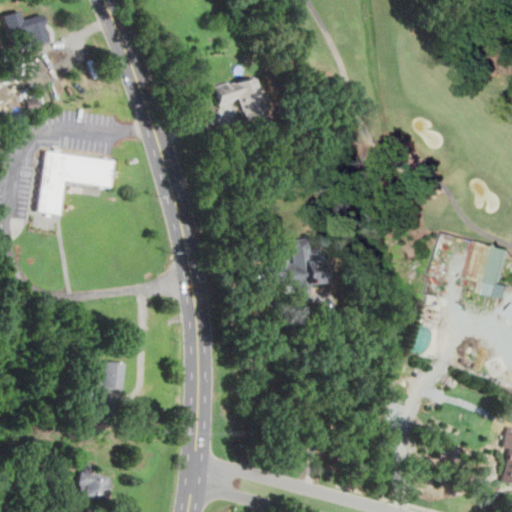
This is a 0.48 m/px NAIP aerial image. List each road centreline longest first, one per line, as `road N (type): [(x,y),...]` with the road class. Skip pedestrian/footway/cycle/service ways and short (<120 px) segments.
road 1 (tertiary): [(189,511),(200,386),(192,273),(164,154),(106,0)]
road 2 (residential): [(399,511),(197,459)]
road 3 (track): [(305,0),(375,146)]
road 4 (track): [(387,156),(437,179),(472,224),(511,245)]
